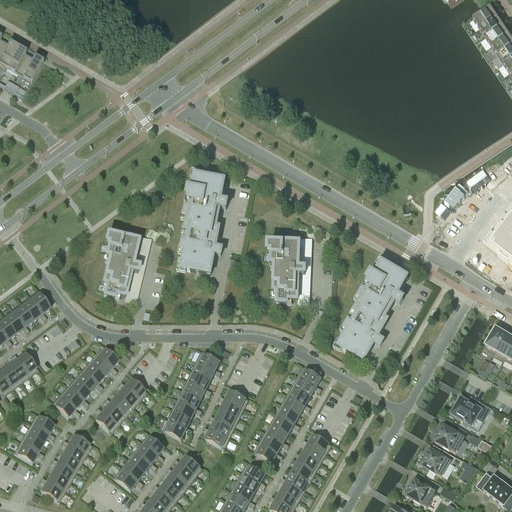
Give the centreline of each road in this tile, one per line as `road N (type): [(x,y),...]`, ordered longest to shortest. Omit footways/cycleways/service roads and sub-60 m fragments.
road 1 (tertiary): [(478,284),(194,117)]
road 2 (residential): [(3,227),(80,325),(136,338)]
road 3 (tertiary): [(171,101),(305,0)]
road 4 (residential): [(401,414),(478,284)]
road 5 (residential): [(212,338),(235,195)]
road 6 (tertiary): [(271,0),(157,86)]
